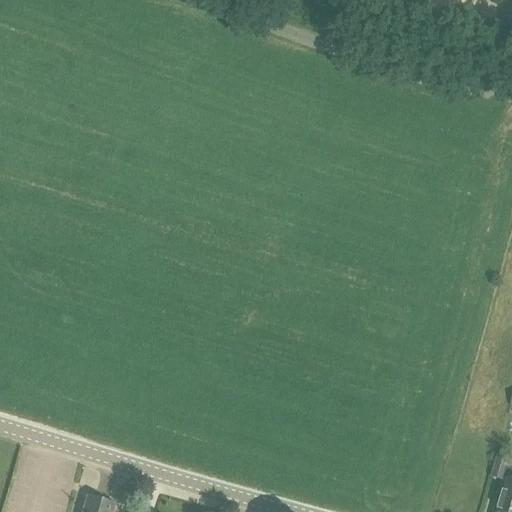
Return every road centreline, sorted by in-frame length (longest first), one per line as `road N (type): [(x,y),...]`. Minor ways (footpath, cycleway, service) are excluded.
road 1 (unclassified): [(316,511),(0,421)]
road 2 (unclassified): [(200,0),(374,62),(511,94)]
